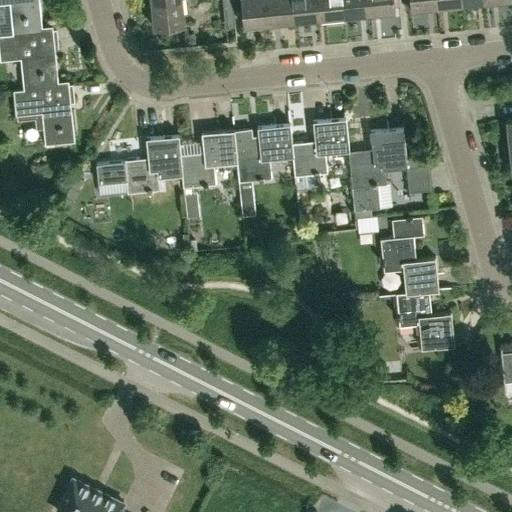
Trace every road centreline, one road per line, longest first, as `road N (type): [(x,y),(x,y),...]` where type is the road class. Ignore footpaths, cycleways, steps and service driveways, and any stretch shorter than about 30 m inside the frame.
road 1 (secondary): [(455,511),(0,281)]
road 2 (residential): [(435,58),(164,87),(140,83),(109,46),(96,0)]
road 3 (residential): [(511,291),(492,268),(435,58)]
